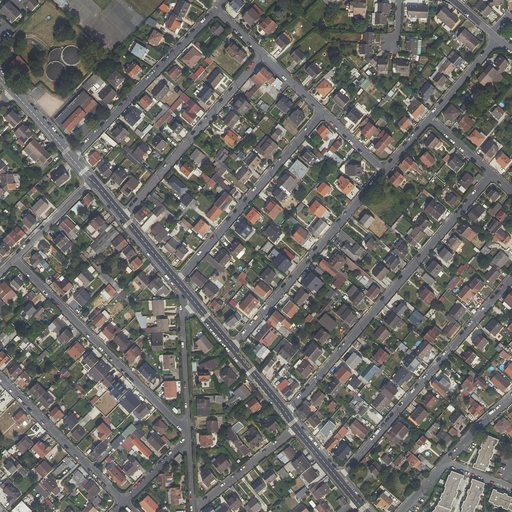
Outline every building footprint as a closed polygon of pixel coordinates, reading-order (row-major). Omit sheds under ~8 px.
[(26,5),(32,11),(39,4),(34,0),(23,0),(27,4),(26,5)] [(180,0),(175,13),(184,17),(191,4),(182,0),(180,0)] [(237,13),(245,4),(240,0),(233,0),(229,5),(237,13)] [(493,10),(491,9),(485,3),(480,0),(474,7),(487,18),(493,10)] [(494,5),(503,5),(502,0),(492,0),(493,0),(487,1),(485,3),(491,9),(494,5)] [(0,10),(13,22),(22,14),(9,2),(0,10)] [(366,18),(366,13),(366,4),(361,4),(361,3),(350,2),(350,10),(354,10),(354,15),(360,16),(360,17),(366,18)] [(390,4),(378,3),(378,14),(387,14),(389,14),(390,4)] [(163,4),(159,8),(168,13),(171,7),(163,4)] [(408,17),(418,18),(418,6),(409,6),(408,17)] [(418,18),(428,18),(429,7),(418,6),(418,18)] [(251,26),(260,16),(251,8),(242,17),(251,26)] [(444,8),(436,17),(444,23),(451,14),(444,8)] [(156,23),(149,19),(146,21),(154,26),(155,24),(164,29),(170,18),(161,13),(156,23)] [(386,25),(387,14),(378,14),(373,13),(372,24),(386,25)] [(451,30),(459,21),(451,14),(444,23),(451,30)] [(179,26),(181,26),(183,22),(172,16),(166,27),(175,32),(179,26)] [(277,26),(268,17),(261,25),(270,34),(273,31),(274,32),(276,30),(274,29),(277,26)] [(217,23),(210,31),(214,35),(216,33),(218,36),(224,30),(217,23)] [(268,36),(270,34),(261,25),(259,27),(268,36)] [(165,38),(162,37),(163,35),(154,30),(149,40),(157,45),(160,41),(163,42),(165,38)] [(465,30),(457,38),(464,45),(472,36),(465,30)] [(375,33),(365,32),(364,45),(372,45),(374,45),(375,33)] [(284,50),(291,43),(282,34),(275,41),(284,50)] [(472,52),(480,43),(472,36),(464,45),(472,52)] [(409,51),(408,55),(417,55),(418,40),(407,39),(406,51),(409,51)] [(37,44),(35,43),(33,41),(31,43),(35,47),(40,51),(41,50),(37,45),(37,44)] [(197,42),(194,45),(200,51),(203,47),(197,42)] [(132,53),(141,59),(147,49),(138,43),(132,53)] [(225,51),(240,64),(246,57),(231,44),(225,51)] [(66,71),(65,67),(67,65),(69,66),(73,66),(77,65),(79,63),(81,60),(82,57),(82,54),(81,51),(79,48),(76,46),(71,45),(69,45),(66,47),(63,49),(60,48),(57,48),(54,49),(51,52),(49,54),(48,58),(49,63),(47,64),(45,68),(45,72),(46,76),(48,79),(52,81),(55,82),(59,81),(62,80),(64,77),(66,74),(66,71)] [(368,63),(370,62),(374,58),(372,55),(372,45),(364,45),(360,45),(360,54),(366,55),(365,61),(368,63)] [(182,59),(191,67),(202,57),(193,48),(182,59)] [(299,65),(306,58),(297,49),(290,56),(299,65)] [(453,51),(446,59),(447,59),(456,67),(458,69),(464,61),(456,54),(453,51)] [(205,60),(210,65),(215,59),(210,54),(205,60)] [(22,78),(31,69),(19,55),(9,64),(22,78)] [(388,60),(378,59),(376,56),(374,58),(370,62),(372,64),(378,65),(377,71),(388,71),(388,60)] [(494,64),(496,66),(493,68),(499,73),(500,75),(510,64),(501,56),(494,64)] [(447,59),(437,71),(439,72),(444,77),(447,74),(448,75),(456,67),(447,59)] [(404,61),(393,60),(393,68),(396,68),(396,71),(409,72),(410,62),(404,62),(404,61)] [(133,62),(125,70),(132,77),(138,71),(140,68),(133,62)] [(314,79),(321,72),(312,64),(305,71),(314,79)] [(493,68),(490,65),(483,73),(492,81),(499,73),(493,68)] [(174,80),(183,71),(177,66),(176,67),(175,67),(168,74),(174,80)] [(205,70),(201,66),(194,74),(198,78),(205,70)] [(271,75),(263,67),(255,76),(264,84),(269,88),(272,84),(279,90),(281,88),(280,87),(283,84),(277,79),(276,80),(273,77),(274,76),(272,74),(271,75)] [(207,81),(215,88),(224,77),(216,70),(207,81)] [(108,80),(115,88),(124,79),(116,71),(108,80)] [(100,77),(96,72),(89,80),(93,84),(96,81),(101,85),(105,81),(100,77)] [(433,80),(442,87),(448,80),(444,77),(439,72),(433,80)] [(198,78),(194,74),(192,73),(188,77),(194,82),(198,78)] [(477,80),(485,88),(492,81),(483,73),(477,80)] [(245,94),(250,99),(264,84),(255,76),(254,75),(251,79),(256,84),(250,92),(248,91),(245,94)] [(328,78),(325,76),(314,85),(316,87),(315,88),(324,97),(333,88),(325,81),(328,78)] [(366,78),(360,86),(366,91),(372,84),(366,78)] [(93,84),(89,80),(83,86),(87,90),(87,91),(93,84)] [(170,89),(161,82),(151,94),(160,101),(170,89)] [(402,85),(398,82),(387,95),(390,98),(402,85)] [(419,96),(425,102),(436,90),(428,82),(420,92),(422,94),(419,96)] [(201,85),(194,94),(196,96),(204,87),(201,85)] [(196,96),(205,103),(214,92),(206,85),(204,87),(196,96)] [(112,99),(117,93),(109,86),(99,96),(107,104),(112,99)] [(180,97),(183,93),(177,88),(174,91),(180,97)] [(474,100),(480,92),(477,90),(470,97),(474,100)] [(349,101),(339,91),(332,99),(342,108),(349,101)] [(83,97),(81,95),(60,117),(61,118),(59,120),(63,123),(61,124),(66,129),(70,132),(87,114),(89,112),(92,115),(100,107),(96,104),(97,103),(86,93),(83,97)] [(387,100),(390,102),(392,100),(390,98),(387,95),(385,97),(375,108),(378,110),(387,100)] [(146,108),(152,102),(146,96),(140,102),(146,108)] [(241,98),(233,107),(243,116),(251,106),(241,98)] [(276,106),(285,113),(293,104),(288,100),(287,101),(283,98),(276,106)] [(416,98),(410,104),(413,106),(418,101),(416,98)] [(194,111),(197,114),(201,109),(191,99),(187,104),(189,107),(182,116),(190,123),(196,116),(192,113),(194,111)] [(414,117),(415,118),(425,108),(418,101),(413,106),(408,111),(403,106),(401,108),(412,119),(414,117)] [(263,103),(260,107),(266,111),(269,107),(263,103)] [(163,110),(154,120),(157,123),(158,121),(162,117),(167,112),(169,109),(164,104),(160,108),(163,110)] [(459,110),(460,111),(459,112),(460,113),(462,115),(467,110),(469,107),(465,104),(459,110)] [(444,114),(452,122),(460,113),(459,112),(452,105),(444,114)] [(138,116),(141,112),(135,107),(124,118),(128,122),(129,121),(131,123),(134,120),(135,120),(138,116)] [(504,111),(498,107),(495,110),(501,115),(504,111)] [(347,117),(356,125),(363,116),(354,108),(347,117)] [(167,112),(162,118),(162,117),(158,121),(162,124),(164,121),(165,122),(167,120),(170,122),(173,118),(171,116),(174,113),(169,109),(167,112)] [(289,118),(297,126),(305,117),(300,113),(301,112),(297,109),(289,118)] [(499,120),(502,116),(501,115),(495,110),(495,109),(492,113),(499,120)] [(458,123),(458,124),(469,133),(476,125),(465,116),(469,112),(467,110),(462,115),(457,122),(458,123)] [(13,111),(10,113),(8,111),(2,116),(10,123),(17,116),(13,111)] [(240,118),(232,111),(223,122),(231,129),(240,118)] [(378,115),(388,125),(390,122),(380,113),(378,115)] [(10,123),(15,128),(16,127),(22,121),(23,121),(20,118),(21,117),(18,114),(17,116),(10,123)] [(398,124),(405,129),(411,123),(402,114),(399,117),(402,120),(398,124)] [(59,120),(61,118),(60,117),(56,121),(64,131),(66,129),(61,124),(63,123),(59,120)] [(369,139),(372,136),(376,139),(382,132),(378,128),(377,130),(369,123),(370,121),(367,118),(361,126),(364,129),(361,132),(369,139)] [(19,130),(14,134),(19,139),(29,129),(22,121),(16,127),(19,130)] [(143,137),(154,124),(151,121),(145,128),(146,129),(140,134),(143,137)] [(177,122),(171,128),(178,134),(184,128),(177,122)] [(275,140),(285,129),(280,125),(279,124),(275,128),(277,130),(271,137),(275,140)] [(120,142),(128,133),(121,126),(112,134),(120,142)] [(328,138),(329,139),(333,135),(323,126),(317,132),(323,138),(323,139),(325,141),(328,138)] [(29,140),(31,142),(34,139),(37,136),(29,129),(19,139),(25,144),(29,140)] [(393,139),(383,130),(382,132),(376,139),(372,143),(375,146),(374,148),(380,154),(393,139)] [(223,138),(231,145),(237,138),(229,131),(223,138)] [(475,131),(469,138),(478,146),(485,138),(486,136),(481,132),(479,134),(475,131)] [(117,144),(104,133),(101,136),(114,147),(117,144)] [(152,137),(148,133),(142,140),(145,142),(148,139),(149,140),(152,137)] [(440,141),(433,134),(424,144),(431,151),(440,141)] [(274,149),(275,150),(279,146),(266,136),(263,139),(266,141),(258,151),(267,160),(270,157),(268,155),(271,153),(274,149)] [(164,146),(165,148),(168,145),(158,137),(152,144),(160,151),(164,146)] [(31,142),(27,147),(33,153),(42,143),(40,141),(38,143),(34,139),(31,142)] [(263,139),(255,149),(258,151),(266,141),(263,139)] [(327,144),(328,145),(321,154),(323,156),(333,144),(330,141),(327,144)] [(491,158),(498,150),(489,141),(482,150),(491,158)] [(340,146),(335,142),(329,150),(333,154),(340,146)] [(43,148),(45,146),(42,143),(33,153),(39,159),(47,151),(43,148)] [(149,149),(142,143),(131,156),(138,162),(140,164),(143,160),(141,158),(144,155),(146,152),(149,149)] [(245,155),(237,148),(234,153),(241,159),(245,155)] [(190,157),(198,164),(205,156),(197,149),(190,157)] [(218,155),(216,157),(217,158),(221,161),(228,152),(223,149),(221,151),(220,150),(217,154),(218,155)] [(321,162),(325,157),(323,156),(321,154),(315,149),(311,154),(308,151),(301,159),(310,166),(314,162),(316,163),(319,163),(321,162)] [(245,158),(252,165),(258,157),(251,150),(245,158)] [(50,153),(49,154),(47,151),(39,159),(47,167),(53,161),(50,158),(53,155),(50,153)] [(101,158),(96,152),(93,154),(96,158),(93,161),(92,160),(93,159),(90,157),(89,158),(90,160),(88,162),(92,166),(101,158)] [(337,161),(342,166),(350,156),(345,152),(337,161)] [(428,168),(435,161),(428,153),(420,159),(428,168)] [(504,168),(510,161),(503,154),(496,162),(504,168)] [(138,162),(131,156),(130,155),(128,157),(127,158),(136,166),(138,162)] [(419,167),(408,157),(404,161),(411,166),(412,168),(413,168),(413,169),(415,171),(419,167)] [(464,165),(455,157),(448,165),(457,173),(464,165)] [(221,161),(217,158),(215,160),(216,161),(222,166),(224,164),(221,161)] [(0,171),(2,174),(8,174),(8,169),(0,160),(0,171)] [(105,164),(102,161),(97,167),(106,178),(112,173),(109,168),(111,166),(108,162),(105,164)] [(214,170),(217,172),(222,166),(216,161),(214,164),(216,167),(214,170)] [(298,161),(292,169),(290,171),(297,177),(300,180),(308,169),(298,161)] [(180,170),(188,177),(194,169),(186,163),(180,170)] [(349,177),(361,177),(361,165),(352,165),(352,167),(346,167),(346,174),(349,174),(349,177)] [(226,170),(224,168),(222,166),(217,172),(216,173),(220,177),(226,170)] [(244,167),(236,178),(243,184),(252,173),(244,167)] [(128,176),(119,168),(112,176),(117,180),(117,181),(120,185),(128,176)] [(51,178),(59,187),(70,178),(62,169),(51,178)] [(297,177),(290,171),(289,170),(285,174),(286,175),(279,184),(286,190),(297,177)] [(404,179),(397,172),(389,181),(397,187),(404,179)] [(220,177),(216,173),(211,179),(215,183),(220,177)] [(409,173),(407,175),(414,181),(416,179),(409,173)] [(2,174),(2,184),(0,186),(6,192),(8,190),(8,184),(13,184),(13,174),(8,174),(2,174)] [(205,174),(201,179),(207,184),(211,179),(205,174)] [(285,174),(277,182),(279,184),(286,175),(285,174)] [(459,183),(466,189),(474,180),(467,174),(459,183)] [(117,180),(112,176),(110,178),(119,186),(120,185),(117,181),(117,180)] [(139,183),(132,176),(121,190),(127,196),(131,191),(132,192),(136,187),(137,188),(139,185),(139,184),(139,183)] [(168,183),(181,195),(187,188),(174,176),(168,183)] [(215,183),(219,186),(226,192),(231,197),(236,191),(232,187),(231,189),(223,182),(224,180),(220,177),(215,183)] [(60,189),(71,179),(70,178),(59,187),(60,189)] [(211,187),(215,183),(211,179),(207,184),(208,185),(211,187)] [(339,187),(347,194),(354,187),(345,179),(339,187)] [(323,182),(321,185),(318,183),(315,186),(318,188),(317,190),(324,196),(330,189),(323,182)] [(283,203),(291,194),(286,190),(279,184),(277,186),(276,185),(274,188),(275,189),(274,190),(275,191),(272,194),(283,203)] [(219,186),(215,190),(222,196),(226,192),(219,186)] [(494,202),(500,195),(492,189),(486,195),(494,202)] [(226,192),(222,196),(215,205),(222,212),(234,199),(231,197),(226,192)] [(187,193),(180,201),(187,207),(188,205),(194,199),(187,193)] [(84,200),(81,203),(79,201),(71,210),(77,215),(85,207),(86,208),(94,200),(89,194),(84,199),(84,200)] [(152,196),(150,194),(147,198),(158,207),(156,210),(155,209),(152,213),(157,217),(160,214),(165,208),(161,204),(157,200),(152,196)] [(451,206),(457,199),(451,194),(445,200),(451,206)] [(263,211),(273,219),(282,209),(269,198),(267,201),(270,203),(263,211)] [(49,206),(42,199),(32,209),(40,216),(49,206)] [(195,205),(197,202),(194,199),(188,205),(190,207),(194,210),(197,207),(195,205)] [(316,201),(309,209),(319,218),(322,214),(324,216),(326,218),(330,213),(316,201)] [(436,205),(432,201),(425,210),(430,214),(437,220),(445,211),(438,205),(437,206),(436,205)] [(181,202),(177,207),(183,211),(186,208),(181,202)] [(501,206),(498,203),(492,210),(495,213),(501,206)] [(186,208),(183,211),(179,216),(177,218),(179,220),(190,207),(188,205),(187,207),(186,208)] [(206,216),(213,222),(222,212),(215,205),(206,216)] [(475,223),(485,210),(478,205),(475,209),(474,208),(467,216),(475,223)] [(150,214),(152,216),(141,228),(144,233),(157,217),(152,213),(149,210),(148,212),(146,210),(148,209),(144,206),(134,216),(140,222),(146,216),(147,218),(150,214)] [(171,213),(165,208),(160,214),(166,219),(171,213)] [(487,212),(493,217),(496,213),(495,213),(492,210),(490,208),(487,212)] [(395,221),(399,216),(398,216),(392,211),(390,209),(386,214),(395,221)] [(496,216),(500,220),(499,222),(501,224),(503,221),(509,226),(511,221),(511,216),(510,214),(508,217),(500,209),(498,212),(498,213),(496,216)] [(254,224),(260,216),(252,210),(246,217),(254,224)] [(367,213),(359,222),(366,228),(374,219),(367,213)] [(37,222),(30,214),(22,222),(30,229),(37,222)] [(109,227),(98,215),(83,231),(94,242),(106,230),(109,227)] [(430,223),(422,216),(414,225),(416,227),(422,232),(425,229),(430,223)] [(193,227),(183,218),(180,221),(188,227),(191,230),(193,227)] [(61,224),(61,225),(58,228),(62,233),(66,236),(75,227),(67,219),(63,223),(62,222),(61,224)] [(320,219),(310,232),(316,237),(327,225),(321,220),(320,219)] [(180,221),(179,220),(177,223),(186,230),(188,227),(180,221)] [(202,236),(209,227),(201,220),(193,228),(202,236)] [(252,230),(244,222),(239,228),(236,231),(245,239),(252,230)] [(490,232),(487,235),(491,238),(494,235),(499,229),(502,226),(501,224),(499,222),(491,231),(492,233),(492,234),(490,232)] [(157,236),(155,239),(160,244),(162,241),(157,237),(160,234),(165,238),(167,235),(169,233),(158,223),(151,231),(157,236)] [(99,256),(112,244),(121,235),(111,225),(109,227),(106,230),(108,232),(92,248),(99,256)] [(270,239),(274,242),(281,233),(272,225),(266,232),(271,237),(270,239)] [(463,228),(461,227),(457,232),(465,239),(473,230),(466,225),(463,228)] [(18,227),(4,241),(5,243),(11,248),(16,244),(17,243),(25,234),(18,227)] [(422,237),(423,238),(425,235),(423,233),(422,232),(416,227),(413,230),(411,228),(406,233),(409,235),(405,240),(413,247),(416,242),(417,243),(422,237)] [(300,228),(292,237),(300,244),(305,238),(306,239),(309,235),(300,228)] [(108,232),(106,230),(94,242),(82,253),(82,254),(87,260),(91,264),(94,262),(99,256),(92,248),(108,232)] [(494,235),(491,238),(497,243),(499,240),(503,244),(509,236),(503,231),(502,232),(500,230),(495,235),(494,235)] [(53,241),(61,249),(70,240),(66,236),(62,233),(53,241)] [(119,251),(128,244),(121,235),(112,244),(119,251)] [(166,245),(164,247),(172,254),(174,252),(179,246),(167,235),(165,238),(162,241),(166,245)] [(462,242),(454,235),(446,245),(454,252),(462,242)] [(371,250),(377,243),(380,240),(374,236),(370,240),(368,238),(365,242),(367,244),(365,246),(369,249),(371,250)] [(383,249),(386,246),(380,240),(377,243),(383,249)] [(401,240),(392,251),(402,260),(408,252),(407,251),(409,249),(405,245),(406,245),(401,240)] [(244,247),(236,241),(228,250),(236,257),(244,247)] [(258,252),(265,243),(262,241),(255,249),(258,252)] [(273,245),(268,241),(262,249),(266,253),(273,245)] [(38,248),(40,250),(38,253),(44,259),(47,256),(45,254),(50,248),(44,242),(38,248)] [(0,253),(3,256),(11,248),(5,243),(0,247),(0,253)] [(188,251),(180,244),(179,246),(174,252),(182,259),(188,251)] [(361,252),(364,249),(357,244),(352,249),(345,244),(341,248),(355,260),(362,252),(361,252)] [(122,252),(132,263),(138,256),(129,246),(122,252)] [(485,256),(490,251),(485,246),(480,252),(485,256)] [(447,262),(452,255),(444,248),(438,255),(447,262)] [(267,257),(285,272),(292,264),(274,249),(267,257)] [(285,249),(282,252),(292,261),(295,258),(285,249)] [(339,250),(327,263),(329,264),(338,254),(344,260),(346,257),(339,250)] [(231,258),(223,251),(215,260),(220,265),(223,267),(231,258)] [(501,251),(491,262),(495,265),(500,269),(509,258),(501,251)] [(30,263),(31,264),(30,265),(32,266),(33,265),(35,268),(44,259),(37,252),(32,257),(33,258),(32,260),(33,260),(30,263)] [(220,265),(215,260),(208,254),(203,260),(205,262),(207,260),(217,269),(220,265)] [(358,266),(354,264),(346,257),(344,260),(338,254),(329,264),(338,272),(344,264),(348,268),(349,266),(354,270),(358,266)] [(393,270),(400,262),(392,256),(386,264),(393,270)] [(144,263),(138,258),(132,263),(130,264),(133,268),(132,269),(133,270),(134,269),(136,271),(144,263)] [(40,264),(46,268),(49,265),(43,260),(40,264)] [(338,290),(347,279),(338,272),(329,264),(327,263),(323,260),(320,264),(320,265),(319,266),(326,273),(327,271),(337,279),(333,284),(337,288),(334,291),(335,292),(338,290)] [(442,268),(433,261),(430,265),(427,269),(435,277),(442,268)] [(100,274),(103,272),(94,262),(91,264),(100,274)] [(380,281),(389,271),(380,263),(372,274),(380,281)] [(500,274),(498,271),(500,269),(495,265),(484,277),(492,284),(500,274)] [(368,282),(371,278),(358,266),(354,270),(359,274),(368,282)] [(315,269),(323,276),(325,274),(317,267),(315,269)] [(260,277),(267,284),(272,278),(276,274),(268,268),(260,277)] [(86,288),(95,279),(85,270),(78,277),(84,284),(84,285),(86,288)] [(104,271),(103,272),(100,274),(110,284),(113,281),(104,271)] [(133,280),(143,290),(151,283),(151,282),(141,272),(133,280)] [(191,279),(201,288),(207,280),(197,272),(191,279)] [(312,290),(321,281),(311,272),(303,282),(312,290)] [(431,286),(435,281),(425,272),(421,278),(431,286)] [(58,273),(49,281),(52,284),(60,275),(58,273)] [(98,276),(107,286),(108,286),(110,284),(100,274),(98,276)] [(366,287),(369,283),(368,282),(359,274),(355,278),(366,287)] [(247,281),(239,275),(236,278),(237,279),(244,285),(247,281)] [(456,280),(458,278),(456,276),(445,289),(446,291),(453,283),(456,280)] [(24,285),(17,277),(11,283),(18,290),(24,285)] [(161,278),(160,280),(157,277),(151,282),(151,283),(155,288),(156,287),(159,290),(158,291),(161,295),(163,293),(166,296),(170,291),(161,282),(163,280),(161,278)] [(484,285),(475,278),(468,286),(473,291),(476,294),(484,285)] [(56,287),(58,290),(64,295),(73,286),(66,280),(61,284),(57,280),(53,284),(56,287)] [(117,292),(119,295),(123,290),(120,287),(119,288),(116,284),(117,284),(114,280),(113,281),(110,284),(117,292)] [(267,293),(269,295),(272,291),(260,281),(254,289),(263,297),(267,293)] [(0,286),(0,297),(3,300),(12,290),(4,282),(0,286)] [(202,291),(212,300),(219,291),(210,283),(202,291)] [(110,299),(117,292),(110,284),(108,286),(105,290),(109,294),(107,296),(110,299)] [(363,293),(358,289),(353,285),(349,291),(347,294),(351,297),(349,299),(356,305),(365,295),(363,293)] [(368,292),(365,290),(363,293),(365,295),(371,300),(373,297),(374,298),(380,291),(374,285),(368,292)] [(469,296),(473,291),(468,286),(467,286),(465,289),(468,292),(463,297),(466,300),(467,298),(469,300),(465,305),(471,311),(477,303),(469,296)] [(431,293),(426,288),(423,292),(419,297),(428,305),(435,296),(434,295),(435,294),(432,291),(431,293)] [(5,302),(15,293),(12,290),(3,300),(5,302)] [(87,294),(84,290),(75,299),(83,307),(91,298),(90,296),(92,295),(89,292),(87,294)] [(293,300),(300,306),(309,296),(302,290),(293,300)] [(37,296),(31,291),(23,299),(28,304),(29,304),(37,296)] [(333,295),(325,305),(319,312),(317,313),(321,316),(327,310),(328,311),(330,309),(328,307),(333,302),(335,303),(341,297),(335,292),(333,295)] [(507,298),(502,304),(509,311),(511,309),(511,292),(506,297),(507,298)] [(442,296),(439,294),(433,302),(435,304),(439,299),(442,296)] [(239,307),(248,315),(259,302),(250,295),(239,307)] [(153,315),(165,315),(164,300),(152,300),(153,315)] [(215,300),(211,304),(213,306),(215,308),(217,310),(221,306),(215,300)] [(290,317),(298,308),(290,302),(283,310),(290,317)] [(401,302),(396,309),(393,313),(399,318),(403,313),(407,308),(401,302)] [(465,311),(467,313),(469,310),(460,303),(458,305),(458,304),(450,313),(452,314),(451,316),(456,320),(457,318),(458,319),(465,311)] [(23,310),(30,317),(33,315),(37,311),(29,304),(28,304),(23,310)] [(338,314),(349,324),(355,316),(351,312),(352,311),(345,305),(339,311),(340,311),(338,314)] [(42,313),(45,310),(41,306),(37,311),(33,315),(39,321),(45,316),(42,313)] [(319,312),(315,309),(310,315),(314,318),(317,313),(319,312)] [(268,324),(268,325),(274,329),(280,321),(289,328),(293,323),(286,317),(285,319),(276,311),(266,323),(268,324)] [(419,319),(421,320),(424,317),(423,315),(422,316),(416,311),(408,320),(414,325),(419,319)] [(94,312),(89,318),(92,321),(97,316),(94,312)] [(133,316),(128,312),(123,316),(128,321),(133,316)] [(60,322),(65,317),(61,313),(48,327),(52,331),(55,328),(60,333),(65,328),(60,322)] [(232,326),(241,319),(236,313),(225,321),(231,329),(233,328),(232,326)] [(314,318),(310,315),(307,313),(304,317),(310,322),(314,318)] [(386,323),(393,329),(401,320),(399,318),(393,313),(390,316),(391,317),(386,323)] [(106,320),(101,314),(93,322),(99,327),(106,320)] [(325,315),(319,322),(330,332),(336,325),(325,315)] [(451,322),(442,333),(449,338),(460,325),(448,315),(446,318),(451,322)] [(146,328),(147,316),(136,316),(141,328),(146,328)] [(157,327),(153,328),(154,332),(163,332),(169,332),(168,319),(157,320),(157,327)] [(494,336),(502,327),(493,319),(485,329),(484,327),(483,329),(488,333),(489,332),(494,336)] [(109,324),(102,332),(111,341),(122,331),(119,329),(117,331),(109,324)] [(268,325),(268,324),(256,339),(260,343),(266,348),(268,345),(265,343),(273,333),(276,336),(278,333),(277,332),(274,329),(268,325)] [(374,337),(381,343),(390,333),(382,326),(379,329),(380,330),(374,337)] [(438,339),(437,338),(441,332),(435,326),(431,330),(430,329),(423,337),(431,344),(433,341),(435,342),(438,339)] [(322,328),(314,337),(323,344),(327,339),(330,336),(322,328)] [(68,343),(74,337),(67,329),(58,338),(62,342),(65,340),(68,343)] [(153,351),(163,350),(163,332),(154,332),(153,333),(153,351)] [(121,350),(123,353),(132,344),(121,333),(114,340),(123,349),(121,350)] [(480,350),(488,341),(480,334),(473,343),(480,350)] [(204,335),(196,343),(206,354),(214,347),(204,335)] [(294,347),(300,340),(297,337),(291,344),(294,347)] [(362,346),(356,340),(352,345),(358,350),(362,346)] [(433,347),(425,341),(416,351),(422,357),(427,350),(429,352),(433,347)] [(85,350),(77,342),(67,351),(76,360),(85,350)] [(288,362),(295,354),(280,342),(273,350),(279,355),(288,362)] [(298,350),(294,347),(291,344),(289,342),(288,344),(297,352),(298,350)] [(34,346),(31,343),(25,349),(28,352),(34,346)] [(260,358),(267,349),(266,348),(260,343),(253,352),(260,358)] [(322,352),(313,344),(304,355),(307,357),(313,363),(322,352)] [(142,353),(135,346),(124,356),(131,363),(142,353)] [(385,347),(383,350),(390,356),(392,353),(389,350),(385,347)] [(384,361),(385,362),(390,357),(380,348),(373,357),(381,364),(384,361)] [(422,357),(416,351),(414,354),(422,360),(429,352),(427,350),(422,357)] [(462,359),(470,365),(473,362),(474,360),(477,356),(470,350),(466,356),(465,355),(462,359)] [(504,359),(508,355),(503,350),(500,353),(499,354),(504,359)] [(7,356),(2,351),(0,352),(0,363),(2,366),(5,363),(6,365),(12,359),(8,355),(7,356)] [(362,359),(354,352),(345,363),(354,370),(362,359)] [(404,364),(412,371),(422,360),(414,354),(413,353),(404,364)] [(84,361),(92,368),(99,361),(91,354),(84,361)] [(174,368),(174,355),(164,355),(165,368),(174,368)] [(277,357),(286,365),(288,362),(279,355),(277,357)] [(314,368),(312,367),(314,364),(313,363),(307,357),(297,369),(306,378),(314,368)] [(376,366),(371,362),(365,357),(364,358),(372,365),(362,376),(368,382),(373,376),(374,375),(379,369),(376,366)] [(202,372),(213,371),(220,365),(217,358),(213,360),(214,361),(205,365),(205,363),(199,365),(202,372)] [(89,373),(99,383),(100,381),(108,373),(111,370),(108,366),(107,367),(101,361),(89,373)] [(266,372),(272,365),(269,362),(263,369),(266,372)] [(157,375),(146,363),(139,370),(150,382),(157,375)] [(23,371),(15,364),(8,371),(15,379),(23,371)] [(392,380),(393,381),(400,387),(404,381),(406,383),(412,376),(409,373),(409,372),(403,367),(392,380)] [(446,367),(443,372),(448,376),(452,372),(446,367)] [(237,379),(228,368),(220,376),(229,386),(237,379)] [(337,373),(335,375),(335,377),(337,378),(344,384),(352,375),(344,368),(339,373),(338,373),(337,373)] [(374,375),(377,378),(382,372),(379,369),(374,375)] [(149,383),(150,382),(139,370),(137,372),(149,383)] [(30,380),(23,373),(16,380),(23,387),(30,380)] [(109,390),(117,382),(108,373),(100,381),(109,390)] [(210,381),(209,373),(200,373),(200,382),(210,381)] [(503,392),(510,384),(506,380),(505,381),(497,374),(490,380),(503,392)] [(460,387),(464,390),(474,380),(470,376),(460,387)] [(478,383),(483,387),(486,384),(477,376),(474,380),(464,390),(468,394),(478,383)] [(361,382),(355,377),(347,386),(351,391),(356,395),(359,392),(355,389),(361,382)] [(336,395),(344,385),(344,384),(337,378),(328,388),(336,395)] [(130,394),(135,388),(132,385),(129,388),(121,380),(114,387),(122,395),(125,392),(128,396),(130,394)] [(285,380),(277,387),(286,398),(293,392),(292,392),(296,387),(298,389),(300,387),(294,381),(289,387),(288,386),(289,385),(285,380)] [(443,395),(447,390),(435,380),(431,385),(443,395)] [(165,392),(177,392),(176,381),(173,381),(167,381),(167,388),(165,388),(165,392)] [(85,392),(76,383),(74,386),(83,395),(85,392)] [(387,388),(382,394),(386,397),(386,396),(390,399),(393,396),(394,397),(396,394),(395,393),(400,388),(394,383),(389,389),(387,388)] [(38,384),(30,391),(38,400),(46,392),(38,384)] [(251,394),(243,385),(233,393),(237,398),(240,396),(243,400),(251,394)] [(336,395),(328,388),(326,391),(334,398),(336,395)] [(319,391),(311,400),(309,403),(311,405),(315,408),(324,396),(319,391)] [(54,401),(46,392),(38,400),(47,409),(54,401)] [(386,403),(388,405),(391,401),(386,397),(382,394),(381,393),(372,404),(380,411),(386,403)] [(430,409),(438,400),(430,393),(422,402),(430,409)] [(130,409),(137,401),(130,394),(128,396),(123,401),(130,409)] [(100,399),(97,397),(91,403),(93,405),(100,399)] [(262,406),(255,398),(247,404),(254,413),(262,406)] [(205,399),(198,399),(198,416),(206,416),(205,407),(209,407),(210,407),(210,400),(205,400),(205,399)] [(311,405),(309,403),(305,399),(303,402),(304,404),(297,410),(298,415),(302,420),(311,412),(306,406),(307,405),(309,407),(311,405)] [(332,410),(336,405),(332,401),(328,407),(332,410)] [(475,417),(478,414),(479,415),(481,412),(480,411),(482,408),(474,401),(471,405),(473,407),(469,411),(475,417)] [(148,413),(150,411),(143,404),(136,411),(143,418),(145,416),(148,413)] [(372,404),(370,406),(378,413),(380,411),(372,404)] [(354,410),(348,405),(346,408),(349,412),(353,415),(355,416),(357,414),(353,411),(354,410)] [(361,415),(366,410),(361,406),(357,410),(361,415)] [(419,425),(428,413),(420,406),(410,417),(419,425)] [(64,415),(56,407),(50,414),(56,420),(59,418),(60,419),(64,415)] [(100,412),(95,407),(88,414),(93,419),(100,412)] [(20,411),(13,419),(16,422),(24,414),(23,413),(22,414),(20,411)] [(449,421),(457,428),(465,419),(457,411),(449,421)] [(27,418),(28,418),(24,414),(16,422),(20,426),(22,424),(25,427),(30,421),(27,418)] [(69,428),(72,430),(80,422),(72,414),(64,422),(66,425),(69,428)] [(321,422),(314,414),(307,420),(314,428),(321,422)] [(279,426),(273,418),(264,425),(270,433),(279,426)] [(510,426),(503,418),(495,426),(496,427),(494,429),(498,433),(499,432),(501,433),(504,431),(505,430),(508,433),(507,434),(509,437),(511,434),(511,430),(509,426),(510,426)] [(355,433),(362,439),(370,430),(367,426),(366,428),(356,419),(350,427),(356,432),(355,433)] [(168,429),(160,420),(153,427),(161,435),(168,429)] [(218,421),(207,421),(208,432),(218,432),(218,421)] [(436,429),(440,425),(436,421),(424,434),(427,437),(435,428),(436,429)] [(236,434),(245,426),(239,422),(231,428),(236,434)] [(410,431),(399,422),(389,434),(399,443),(410,431)] [(100,435),(96,438),(101,443),(102,442),(105,439),(112,432),(103,423),(96,430),(100,435)] [(346,423),(338,432),(342,436),(346,430),(345,429),(349,425),(346,423)] [(86,433),(80,427),(72,435),(78,441),(86,433)] [(257,444),(256,442),(261,438),(253,427),(248,431),(251,435),(246,439),(252,448),(257,444)] [(326,441),(321,445),(324,448),(325,447),(329,443),(327,441),(334,434),(331,430),(328,433),(323,427),(317,434),(323,441),(325,440),(326,441)] [(144,435),(138,428),(133,433),(139,439),(144,435)] [(238,437),(236,434),(231,428),(230,431),(228,436),(233,443),(234,442),(240,449),(239,450),(245,456),(250,451),(245,444),(244,445),(237,437),(238,437)] [(458,433),(452,428),(449,431),(455,436),(458,433)] [(436,437),(444,443),(448,438),(446,436),(447,434),(442,430),(436,437)] [(147,441),(158,452),(166,444),(165,443),(161,438),(155,432),(147,441)] [(393,464),(396,466),(405,455),(409,451),(399,443),(389,434),(386,432),(384,435),(393,442),(398,447),(396,449),(395,449),(401,454),(393,464)] [(139,439),(133,433),(127,439),(124,442),(128,446),(132,441),(148,457),(152,453),(139,439)] [(337,433),(329,443),(325,447),(329,452),(340,439),(339,439),(341,436),(337,433)] [(112,445),(116,449),(118,448),(121,445),(124,442),(127,439),(123,435),(112,445)] [(423,435),(418,440),(409,451),(415,456),(418,453),(416,452),(427,439),(423,435)] [(213,445),(212,436),(200,436),(201,446),(213,445)] [(496,446),(498,440),(487,436),(485,441),(484,440),(483,440),(480,447),(481,447),(483,447),(481,451),(480,450),(479,450),(478,453),(479,453),(481,454),(476,465),(475,464),(474,464),(473,467),(485,472),(487,467),(488,468),(490,461),(489,461),(490,459),(491,459),(494,452),(493,451),(495,445),(496,446)] [(32,445),(25,437),(16,446),(23,454),(32,445)] [(166,444),(171,448),(173,446),(168,440),(165,443),(166,444)] [(46,445),(44,447),(39,441),(32,448),(41,457),(49,449),(46,445)] [(102,442),(101,443),(95,449),(96,449),(90,455),(95,460),(107,448),(102,442)] [(344,443),(334,454),(341,461),(345,457),(348,453),(351,450),(344,443)] [(277,456),(285,466),(297,456),(290,446),(277,456)] [(42,459),(51,450),(49,449),(41,457),(42,459)] [(418,466),(424,471),(427,467),(424,465),(418,459),(415,456),(409,451),(405,455),(408,458),(407,460),(416,468),(418,466)] [(0,465),(11,455),(7,452),(0,458),(0,465)] [(177,462),(183,457),(179,453),(174,459),(177,462)] [(123,469),(130,476),(141,465),(131,455),(128,459),(130,462),(123,469)] [(231,465),(223,455),(213,464),(220,473),(226,468),(227,468),(231,465)] [(292,464),(301,475),(302,474),(311,467),(311,466),(303,455),(292,464)] [(427,461),(421,455),(418,459),(424,465),(427,461)] [(71,461),(69,458),(53,473),(56,475),(71,461)] [(45,460),(36,469),(44,478),(47,475),(54,469),(45,460)] [(368,468),(376,476),(383,469),(378,464),(375,461),(368,468)] [(17,470),(24,477),(28,473),(21,466),(17,470)] [(118,471),(113,466),(107,472),(121,486),(127,480),(123,475),(124,474),(119,469),(118,471)] [(310,484),(319,477),(311,467),(302,474),(310,484)] [(217,480),(207,468),(203,471),(206,475),(203,478),(204,480),(203,482),(208,487),(217,480)] [(289,475),(283,468),(278,472),(283,479),(289,475)] [(41,481),(31,470),(28,473),(39,484),(41,481)] [(78,472),(76,470),(72,474),(74,476),(72,478),(76,483),(71,488),(74,491),(78,487),(86,479),(78,472)] [(277,477),(271,470),(262,477),(268,485),(277,477)] [(447,511),(448,511),(449,511),(452,507),(451,506),(449,506),(452,497),(454,498),(455,498),(458,492),(457,491),(455,491),(460,478),(461,479),(462,480),(464,476),(451,471),(450,476),(449,475),(444,487),(445,487),(443,493),(442,493),(440,498),(441,499),(440,501),(439,501),(437,505),(435,508),(435,509),(432,511),(447,511)] [(164,474),(160,474),(161,489),(165,488),(165,478),(172,478),(171,474),(168,474),(168,473),(164,473),(164,474)] [(421,473),(417,478),(421,482),(425,477),(421,473)] [(40,485),(49,477),(47,475),(44,478),(41,481),(39,484),(40,485)] [(53,482),(49,478),(43,484),(47,488),(46,489),(50,493),(52,491),(56,494),(59,491),(56,487),(58,485),(54,481),(53,482)] [(90,481),(89,482),(86,479),(78,487),(81,490),(84,488),(89,493),(86,496),(92,502),(95,499),(94,497),(98,492),(97,491),(99,489),(90,481)] [(266,486),(260,479),(251,487),(257,493),(266,486)] [(472,479),(471,482),(472,483),(473,483),(470,490),(469,490),(468,490),(467,493),(467,494),(469,494),(466,502),(465,502),(464,505),(462,504),(461,508),(462,508),(463,509),(462,511),(473,511),(476,506),(477,507),(480,498),(479,498),(480,494),(481,495),(484,488),(483,488),(484,484),(472,479)] [(21,495),(6,480),(0,486),(10,496),(7,499),(11,504),(21,495)] [(40,485),(39,484),(36,486),(47,497),(49,494),(40,485)] [(324,484),(319,488),(316,485),(310,490),(318,500),(330,491),(324,484)] [(170,488),(172,505),(179,505),(178,499),(181,499),(180,487),(170,488)] [(296,495),(299,499),(308,491),(305,487),(296,495)] [(511,496),(511,497),(511,499),(506,497),(507,496),(507,494),(504,493),(503,494),(503,496),(496,493),(496,492),(497,490),(493,489),(489,502),(493,503),(492,505),(499,507),(499,506),(502,507),(502,508),(507,510),(508,509),(511,510),(510,511),(511,511),(511,496)] [(392,502),(383,494),(375,503),(380,507),(381,505),(386,509),(392,502)] [(242,504),(235,495),(226,502),(234,511),(242,504)] [(148,496),(140,503),(148,511),(157,511),(161,509),(148,496)] [(342,497),(337,501),(342,508),(348,504),(342,497)] [(257,502),(254,499),(247,504),(248,505),(253,511),(254,511),(261,507),(259,504),(260,503),(258,501),(257,502)] [(31,511),(32,511),(22,501),(12,510),(13,511),(17,511),(20,509),(23,511),(31,511)] [(319,511),(328,511),(331,510),(323,501),(316,507),(319,511)] [(95,511),(97,510),(96,510),(98,508),(92,502),(81,511),(95,511)]
